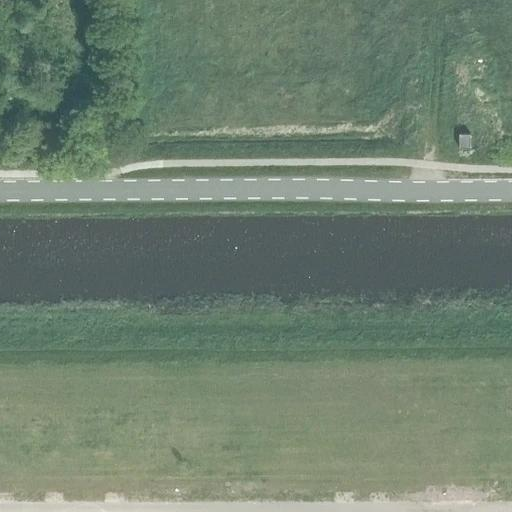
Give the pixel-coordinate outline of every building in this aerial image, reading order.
[(470,135),(459,136),(460,150),(470,149),(470,135)] [(313,435),(313,445),(326,445),(326,453),(356,453),(356,390),(326,390),(326,435),(313,435)] [(356,453),(356,456),(386,456),(386,448),(399,448),(399,438),(386,438),(386,390),(356,390),(356,453)] [(474,390),(474,459),(504,459),(504,446),(511,445),(511,435),(504,436),(504,390),(474,390)] [(0,458),(16,459),(16,395),(0,395),(0,458)] [(16,459),(16,462),(46,462),(46,454),(59,454),(59,444),(46,444),(46,396),(16,395),(16,459)] [(84,441),(84,451),(97,451),(97,464),(127,464),(127,395),(97,395),(97,441),(84,441)]
